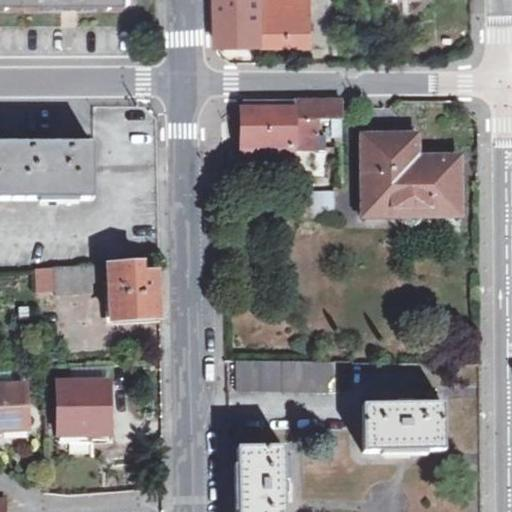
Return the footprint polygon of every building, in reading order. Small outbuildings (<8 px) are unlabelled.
[(261,63),(261,46),(261,0),(216,0),(217,42),(217,47),(250,47),(250,63),(261,63)] [(261,0),(261,46),(308,46),(308,0),(261,0)] [(260,104),(241,104),(242,169),(294,169),(295,150),(316,150),(316,148),(321,148),(321,139),(316,139),(316,120),(341,120),(341,99),(261,99),(260,104)] [(341,140),(341,127),(331,127),(331,140),(341,140)] [(459,215),(460,160),(415,159),(415,136),(361,136),(361,215),(459,215)] [(0,197),(91,200),(92,145),(0,143),(0,197)] [(331,217),(332,190),(300,190),(300,216),(331,217)] [(111,319),(159,317),(158,272),(143,273),(142,263),(57,268),(58,293),(94,291),(95,279),(109,279),(111,319)] [(335,378),(335,363),(326,363),(236,362),(236,392),(328,393),(329,378),(335,378)] [(59,442),(70,441),(70,434),(90,434),(109,433),(109,383),(72,384),(72,377),(65,377),(65,384),(59,383),(59,442)] [(0,430),(26,429),(23,386),(0,386),(0,430)] [(364,453),(442,451),(442,406),(364,407),(364,453)] [(285,511),(285,448),(238,449),(239,482),(239,511),(285,511)]
